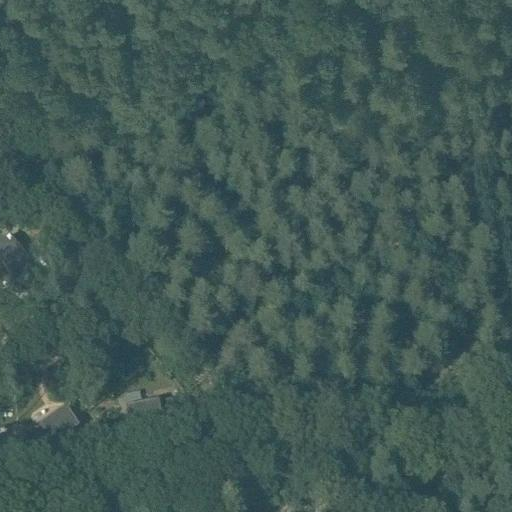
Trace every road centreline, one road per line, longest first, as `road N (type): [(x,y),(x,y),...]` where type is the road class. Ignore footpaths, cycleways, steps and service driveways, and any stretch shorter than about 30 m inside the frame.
road 1 (track): [(36,168),(50,148),(93,134),(217,47),(429,0)]
road 2 (track): [(236,418),(36,168)]
road 3 (track): [(511,428),(281,482)]
road 4 (track): [(281,482),(127,511)]
